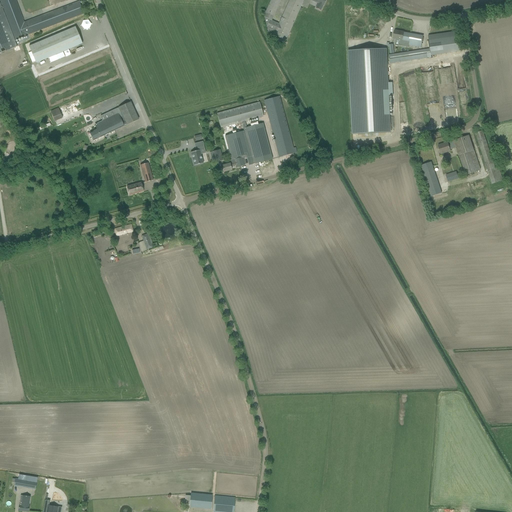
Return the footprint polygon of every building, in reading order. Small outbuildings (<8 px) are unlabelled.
[(29,35),(84,14),(79,2),(24,23),(15,0),(0,0),(2,6),(1,7),(0,3),(0,53),(17,47),(2,8),(3,8),(15,40),(29,35)] [(268,33),(285,41),(303,0),(289,0),(279,24),(271,21),(280,0),(271,0),(263,17),(268,33)] [(312,0),(312,1),(318,3),(319,4),(318,6),(317,6),(316,8),(321,11),(323,6),(325,0),(312,0)] [(29,47),(36,64),(82,44),(75,27),(29,47)] [(394,35),(393,39),(401,40),(400,45),(400,46),(408,47),(409,45),(421,48),(422,44),(423,36),(404,32),(395,31),(394,35)] [(430,35),(433,55),(460,52),(458,31),(430,35)] [(69,81),(74,95),(120,77),(109,46),(60,64),(64,76),(66,75),(67,78),(88,70),(90,74),(69,81)] [(349,50),(350,85),(388,83),(386,48),(349,50)] [(390,63),(428,58),(427,49),(389,54),(390,63)] [(439,77),(441,77),(443,77),(445,76),(447,75),(448,74),(449,71),(450,69),(449,67),(448,65),(447,63),(446,62),(443,61),(440,61),(438,62),(436,63),(435,65),(434,67),(433,69),(434,72),(435,74),(436,75),(439,77)] [(390,133),(388,96),(388,83),(350,85),(353,135),(390,133)] [(54,100),(61,100),(62,87),(51,87),(50,96),(55,96),(54,100)] [(264,100),(279,157),(294,153),(279,96),(264,100)] [(89,133),(93,141),(124,126),(127,124),(127,125),(138,119),(131,102),(115,109),(117,114),(95,125),(97,129),(89,133)] [(259,103),(217,114),(221,129),(242,123),(243,130),(245,130),(245,131),(225,136),(230,159),(234,158),(234,160),(229,161),(230,164),(223,166),(224,172),(232,170),(231,167),(236,166),(236,168),(245,165),(243,157),(246,156),(248,164),(272,158),(262,123),(247,128),(245,121),(262,117),(259,103)] [(51,112),(55,121),(63,118),(59,109),(51,112)] [(475,133),(492,184),(503,180),(499,167),(495,169),(483,131),(475,133)] [(457,147),(466,175),(480,170),(469,135),(454,140),(454,141),(448,143),(438,146),(441,154),(451,151),(450,150),(457,147)] [(196,148),(196,151),(191,153),(194,166),(203,163),(200,150),(205,149),(204,146),(196,148)] [(223,160),(221,152),(214,154),(216,162),(223,160)] [(421,166),(432,197),(442,193),(431,162),(421,166)] [(148,163),(140,165),(142,171),(146,170),(147,175),(143,176),(145,183),(153,180),(148,163)] [(446,175),(448,182),(459,179),(456,171),(446,175)] [(127,187),(129,195),(143,191),(141,183),(127,187)] [(115,229),(117,236),(133,232),(131,224),(115,229)] [(142,236),(147,250),(153,248),(151,244),(153,244),(149,233),(142,236)] [(12,478),(12,482),(15,483),(14,486),(18,487),(26,488),(27,480),(19,479),(15,479),(12,478)] [(189,507),(211,509),(212,495),(191,493),(189,507)] [(18,510),(28,511),(29,507),(29,506),(30,496),(23,495),(23,496),(20,495),(19,505),(18,510)] [(212,511),(233,511),(235,498),(215,496),(212,511)]
